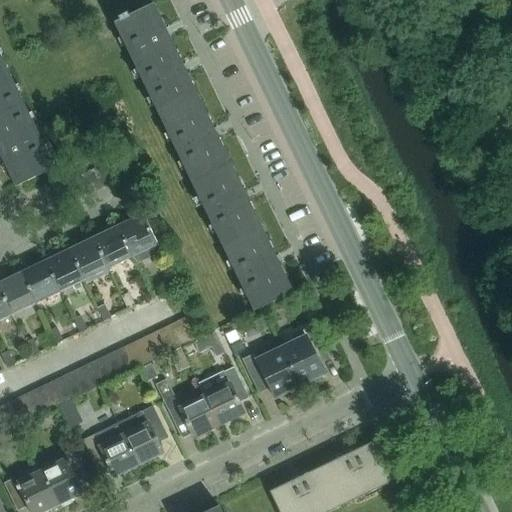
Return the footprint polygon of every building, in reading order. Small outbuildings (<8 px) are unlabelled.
[(182,64),(154,6),(129,18),(127,15),(117,19),(119,23),(114,25),(143,82),(182,64)] [(0,125),(27,112),(0,55),(0,125)] [(210,121),(182,64),(143,82),(171,140),(210,121)] [(55,170),(27,112),(0,125),(0,154),(16,188),(55,170)] [(210,121),(171,140),(199,198),(239,179),(210,121)] [(267,237),(239,179),(199,198),(227,255),(267,237)] [(144,217),(118,229),(132,258),(158,246),(144,217)] [(94,240),(108,270),(132,258),(118,229),(94,240)] [(295,294),(267,237),(227,255),(255,313),(295,294)] [(70,252),(84,281),(108,270),(94,240),(70,252)] [(70,252),(45,264),(60,293),(84,281),(70,252)] [(45,264),(21,275),(36,304),(60,293),(45,264)] [(168,291),(177,287),(170,274),(162,278),(168,291)] [(21,275),(0,285),(0,290),(12,315),(36,304),(21,275)] [(0,320),(12,315),(0,290),(0,320)] [(128,310),(135,307),(129,294),(122,298),(128,310)] [(103,322),(111,319),(105,306),(97,309),(103,322)] [(80,334),(87,330),(81,317),(73,321),(80,334)] [(192,317),(190,318),(181,322),(192,344),(203,339),(192,317)] [(192,344),(181,322),(171,327),(181,349),(192,344)] [(181,349),(171,327),(160,332),(170,354),(181,349)] [(56,345),(63,342),(57,328),(49,332),(56,345)] [(295,342),(281,349),(300,387),(325,375),(320,364),(330,360),(314,328),(293,338),(295,342)] [(170,354),(160,332),(149,337),(160,359),(170,354)] [(216,333),(207,337),(217,357),(226,352),(216,333)] [(160,359),(149,337),(139,342),(149,364),(160,359)] [(31,357),(39,353),(33,340),(25,344),(31,357)] [(149,364),(139,342),(128,347),(138,369),(149,364)] [(241,342),(231,347),(235,354),(245,349),(241,342)] [(138,369),(128,347),(117,353),(127,375),(138,369)] [(275,399),(300,387),(281,349),(267,356),(265,352),(245,361),(261,393),(270,388),(275,399)] [(8,369),(15,365),(9,352),(2,356),(8,369)] [(127,375),(117,353),(106,358),(117,380),(127,375)] [(117,380),(106,358),(95,363),(106,385),(117,380)] [(106,385),(95,363),(85,368),(95,390),(106,385)] [(95,390),(85,368),(74,373),(85,395),(95,390)] [(224,372),(199,384),(205,397),(220,428),(245,415),(240,405),(249,400),(234,369),(224,374),(224,372)] [(85,395),(74,373),(63,378),(74,400),(85,395)] [(74,400),(63,378),(53,383),(63,405),(74,400)] [(167,381),(156,386),(165,403),(180,434),(189,429),(195,440),(220,428),(205,397),(181,409),(175,398),(167,381)] [(63,405),(53,383),(42,389),(52,411),(63,405)] [(52,411),(42,389),(31,394),(42,416),(52,411)] [(42,416),(31,394),(20,399),(31,421),(42,416)] [(31,421),(20,399),(10,404),(20,426),(31,421)] [(20,426),(10,404),(0,408),(0,410),(10,431),(20,426)] [(143,413),(119,426),(124,436),(140,468),(164,455),(159,444),(169,439),(154,408),(143,413)] [(0,435),(10,431),(0,410),(0,435)] [(78,413),(67,418),(72,428),(83,422),(78,413)] [(95,437),(84,443),(102,480),(112,475),(115,480),(140,468),(124,436),(119,426),(119,425),(95,437)] [(377,440),(324,466),(343,506),(396,480),(377,440)] [(42,473),(59,506),(84,495),(78,483),(88,479),(74,451),(64,456),(67,462),(42,473)] [(280,511),(329,511),(343,506),(324,466),(270,492),(280,511)] [(30,511),(46,511),(59,506),(42,473),(17,485),(15,480),(4,485),(17,511),(18,511),(28,508),(30,511)]
